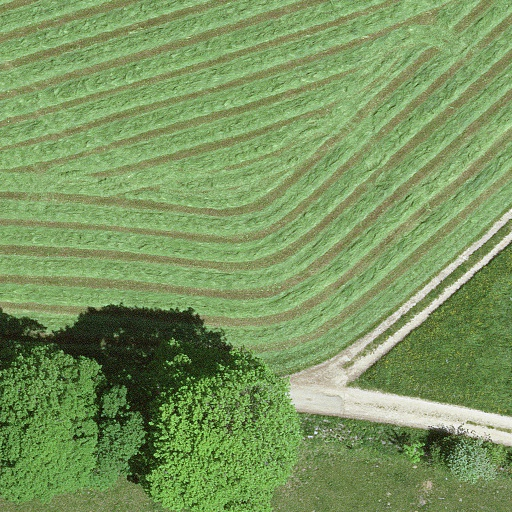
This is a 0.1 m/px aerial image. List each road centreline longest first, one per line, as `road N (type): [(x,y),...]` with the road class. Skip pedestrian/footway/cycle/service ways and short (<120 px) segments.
road 1 (track): [(0,372),(309,396)]
road 2 (track): [(309,396),(401,332),(511,228)]
road 3 (track): [(309,396),(511,424)]
